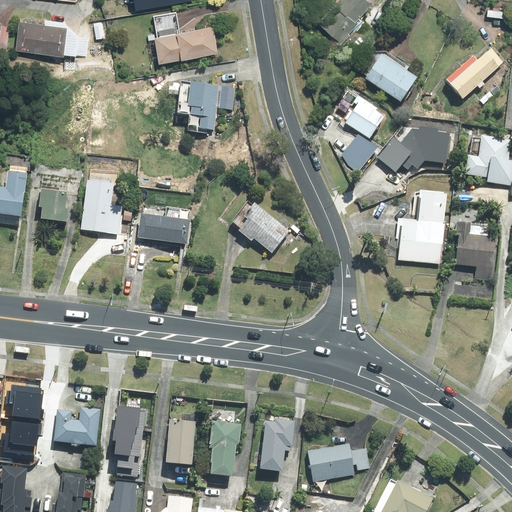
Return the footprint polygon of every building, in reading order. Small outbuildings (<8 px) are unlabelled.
[(130,0),(132,11),(192,0),(130,0)] [(356,25),(354,23),(368,5),(361,0),(339,0),(334,6),(317,27),(340,46),(350,34),(349,34),(356,25)] [(504,11),(486,10),(486,18),(503,18),(504,11)] [(210,27),(178,34),(173,12),(150,18),(155,40),(151,41),(157,66),(216,53),(210,27)] [(16,22),(13,51),(61,57),(65,28),(16,22)] [(9,27),(0,25),(0,48),(6,49),(9,27)] [(413,81),(403,75),(407,68),(378,49),(361,75),(364,77),(360,83),(396,106),(413,81)] [(495,51),(491,55),(488,51),(474,63),(470,59),(443,83),(460,102),(475,88),(478,91),(482,87),(480,84),(500,65),(504,62),(495,51)] [(213,132),(215,110),(232,112),(234,90),(178,85),(176,107),(175,117),(185,118),(184,128),(193,129),(192,135),(206,136),(206,132),(213,132)] [(381,120),(372,114),(374,111),(354,98),(349,106),(352,108),(341,125),(367,142),(381,120)] [(478,110),(473,104),(461,115),(466,121),(478,110)] [(508,140),(468,139),(468,154),(464,154),(463,176),(484,177),(484,186),(511,187),(511,163),(507,163),(508,140)] [(108,210),(110,186),(115,187),(116,173),(88,171),(87,185),(82,185),(79,232),(118,235),(120,211),(108,210)] [(24,177),(4,176),(3,190),(0,189),(0,227),(17,228),(17,220),(22,220),(24,177)] [(63,228),(64,214),(61,214),(62,194),(37,193),(36,226),(63,228)] [(414,221),(397,220),(396,265),(438,266),(441,195),(415,194),(414,221)] [(249,244),(251,241),(270,255),(286,234),(245,203),(239,210),(244,214),(240,219),(244,222),(235,234),(249,244)] [(183,248),(185,224),(187,212),(144,207),(142,219),(137,219),(135,242),(183,248)] [(467,230),(455,229),(453,267),(473,268),(473,279),(490,279),(491,239),(485,239),(485,231),(467,230)] [(492,285),(454,284),(454,298),(492,300),(492,285)] [(150,395),(119,391),(111,464),(141,467),(150,395)] [(0,436),(8,437),(8,444),(34,446),(37,408),(2,406),(0,432),(0,436)] [(97,412),(78,410),(77,422),(69,421),(69,413),(54,411),(50,443),(93,447),(97,412)] [(241,418),(235,417),(210,415),(207,414),(203,451),(207,451),(205,477),(229,479),(232,448),(238,448),(241,418)] [(193,422),(168,419),(162,466),(187,469),(193,422)] [(279,474),(281,453),(288,454),(292,422),(285,422),(263,419),(256,471),(279,474)] [(366,448),(348,452),(347,445),(303,453),(309,483),(352,475),(352,472),(370,469),(366,448)] [(22,497),(23,471),(0,469),(0,511),(20,511),(21,510),(28,510),(29,498),(22,497)] [(60,473),(58,496),(51,495),(49,511),(71,511),(72,503),(79,503),(81,487),(84,488),(85,475),(60,473)] [(135,511),(143,477),(100,474),(97,511),(135,511)] [(424,511),(430,499),(387,481),(373,511),(424,511)] [(188,511),(190,499),(166,497),(164,511),(188,511)]
